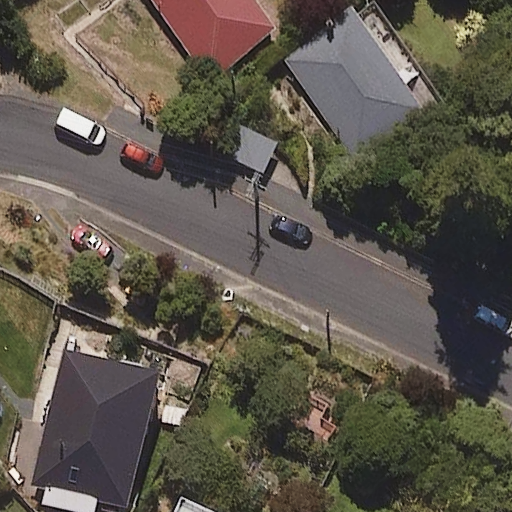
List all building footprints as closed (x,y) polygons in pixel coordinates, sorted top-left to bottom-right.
[(275,27),(255,0),(152,0),(208,76),(275,27)] [(421,113),(349,14),(282,62),(354,161),(421,113)] [(275,140),(233,124),(221,155),(262,172),(275,140)] [(28,483),(124,505),(156,370),(60,347),(28,483)] [(216,511),(176,494),(167,511),(216,511)]
